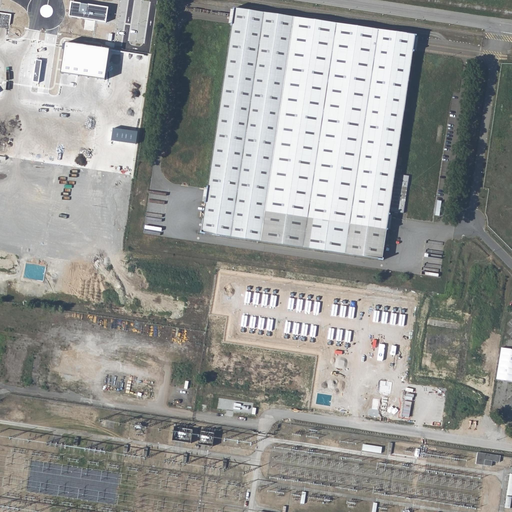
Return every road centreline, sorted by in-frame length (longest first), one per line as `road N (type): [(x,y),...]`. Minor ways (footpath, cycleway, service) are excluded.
road 1 (unknown): [(475,233),(417,226),(389,265),(191,236),(177,197)]
road 2 (residential): [(511,447),(281,413),(264,423)]
road 3 (residential): [(466,224),(501,27)]
road 4 (residential): [(501,27),(322,0)]
